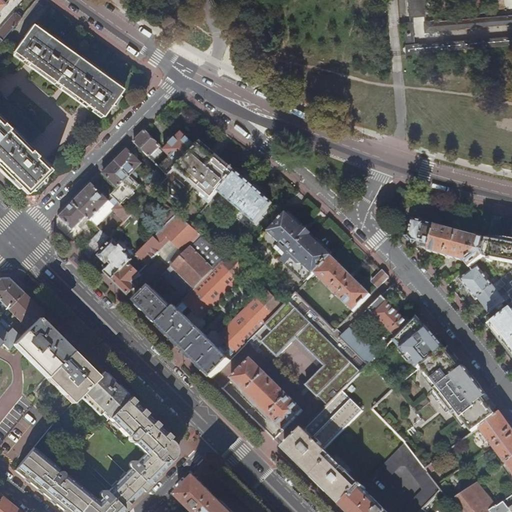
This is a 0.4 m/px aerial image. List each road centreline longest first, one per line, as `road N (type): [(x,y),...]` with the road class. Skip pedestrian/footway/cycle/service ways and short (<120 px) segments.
road 1 (primary): [(17,236),(218,434)]
road 2 (residential): [(186,70),(17,236)]
road 3 (residential): [(511,399),(422,286),(357,222)]
road 4 (residential): [(240,120),(357,222)]
road 5 (tertiary): [(385,157),(255,109)]
road 6 (tertiary): [(511,194),(385,157)]
road 7 (tertiary): [(186,70),(81,0)]
